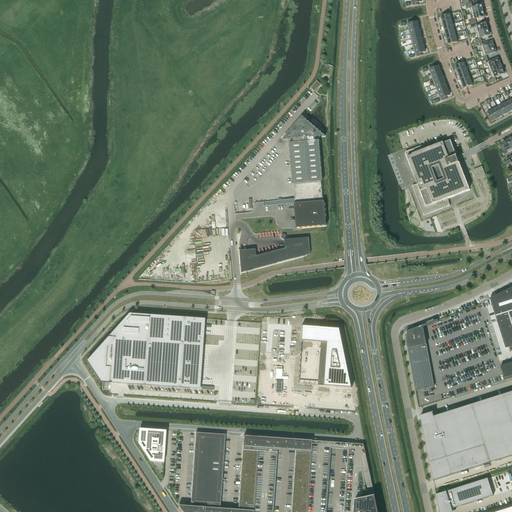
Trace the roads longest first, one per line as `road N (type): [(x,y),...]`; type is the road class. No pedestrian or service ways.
road 1 (unclassified): [(122,431),(137,423),(351,440),(356,423),(337,415),(104,403)]
road 2 (unclassified): [(429,511),(397,325),(511,274)]
road 3 (unclassified): [(339,291),(273,300),(134,294),(114,303),(69,352)]
road 4 (primary): [(363,274),(353,168),(355,0)]
road 5 (unclassified): [(74,358),(109,318),(136,303),(319,304)]
road 6 (primary): [(348,0),(350,256)]
road 7 (primary): [(359,329),(396,511)]
road 8 (primary): [(407,511),(372,342)]
road 9 (residential): [(427,0),(458,97),(511,83)]
road 10 (secondary): [(511,244),(452,275),(399,284)]
